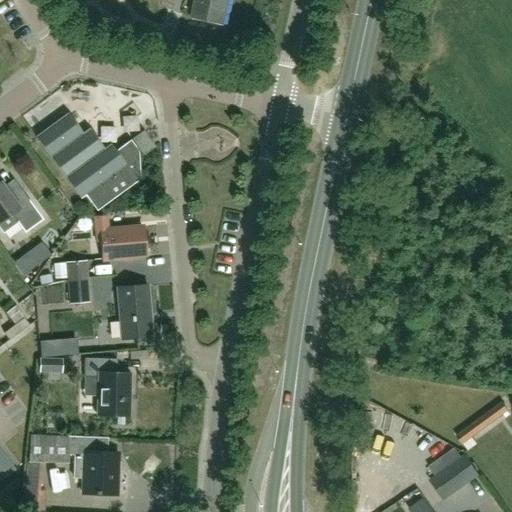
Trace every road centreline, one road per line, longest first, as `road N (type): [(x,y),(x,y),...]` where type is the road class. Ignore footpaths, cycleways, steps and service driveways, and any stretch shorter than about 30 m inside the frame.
road 1 (residential): [(162,81),(191,356),(225,363)]
road 2 (primary): [(291,401),(346,119)]
road 3 (unclassified): [(225,363),(279,106)]
road 4 (unclassified): [(211,511),(225,363)]
road 5 (primary): [(346,119),(372,0)]
